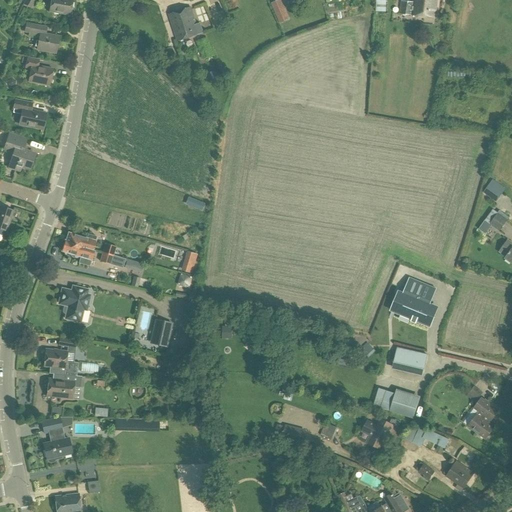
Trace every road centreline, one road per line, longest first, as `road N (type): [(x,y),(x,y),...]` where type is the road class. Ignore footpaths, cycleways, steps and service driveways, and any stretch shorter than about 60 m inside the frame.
road 1 (residential): [(21,487),(6,358),(56,202)]
road 2 (residential): [(56,202),(98,0)]
